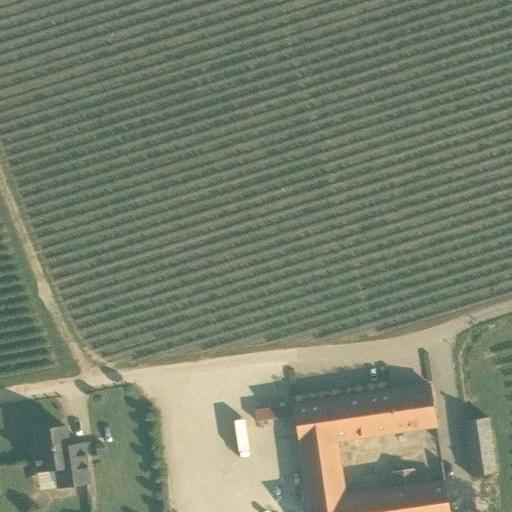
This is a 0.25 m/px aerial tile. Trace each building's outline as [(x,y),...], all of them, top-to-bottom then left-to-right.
[(293,408),(294,408),(309,511),(450,511),(448,495),(445,481),(344,495),(335,439),(436,425),(431,385),(296,405),(293,405),(293,408)] [(286,405),(254,407),(255,418),(287,416),(286,405)] [(472,477),(496,473),(488,417),(464,420),(472,477)] [(68,445),(66,426),(35,430),(38,450),(34,450),(37,472),(56,470),(58,487),(90,483),(85,450),(69,452),(69,446),(71,446),(71,445),(68,445)] [(390,480),(412,476),(411,467),(389,471),(390,480)]
